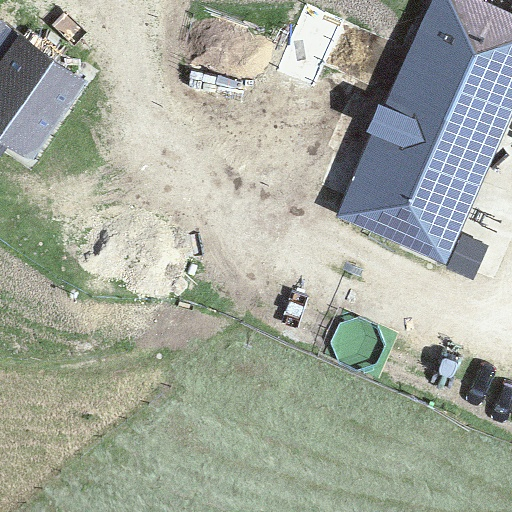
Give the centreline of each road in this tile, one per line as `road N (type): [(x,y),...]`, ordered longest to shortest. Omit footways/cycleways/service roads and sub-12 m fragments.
road 1 (track): [(135,0),(148,117),(194,182),(270,242)]
road 2 (track): [(270,242),(511,335)]
